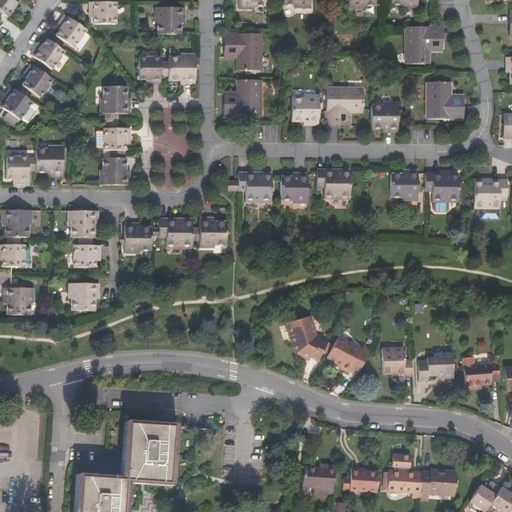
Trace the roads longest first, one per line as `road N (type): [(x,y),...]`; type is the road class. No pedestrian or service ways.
road 1 (unclassified): [(0,386),(96,365),(195,362),(249,375),(334,412),(453,423),(511,453)]
road 2 (residential): [(206,148),(442,151),(478,138)]
road 3 (residential): [(206,0),(206,148)]
road 4 (residential): [(478,138),(488,101),(461,0)]
road 5 (residential): [(114,199),(190,195),(201,185),(206,148)]
